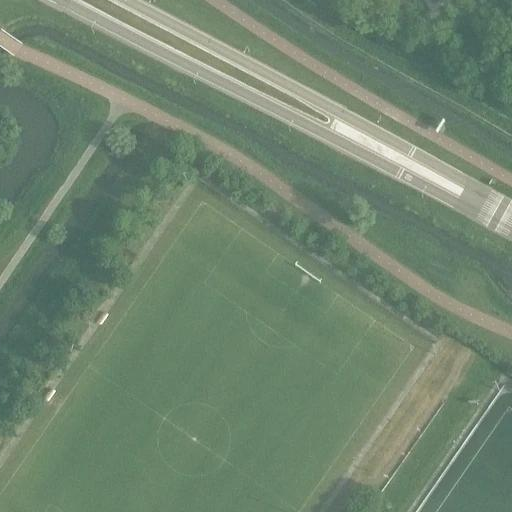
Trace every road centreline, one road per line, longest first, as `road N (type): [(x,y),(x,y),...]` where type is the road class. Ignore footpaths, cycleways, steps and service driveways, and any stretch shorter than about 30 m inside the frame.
road 1 (tertiary): [(60,0),(320,132),(409,166)]
road 2 (tertiary): [(409,166),(332,110),(121,0)]
